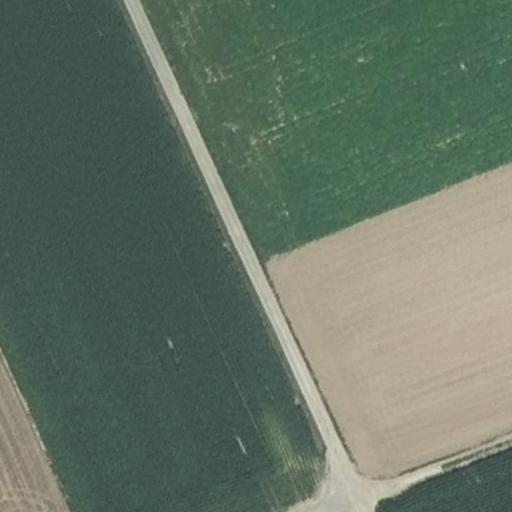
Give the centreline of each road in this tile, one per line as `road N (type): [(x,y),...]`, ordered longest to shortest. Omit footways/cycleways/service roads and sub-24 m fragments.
road 1 (track): [(366,511),(126,0)]
road 2 (track): [(511,438),(317,511)]
